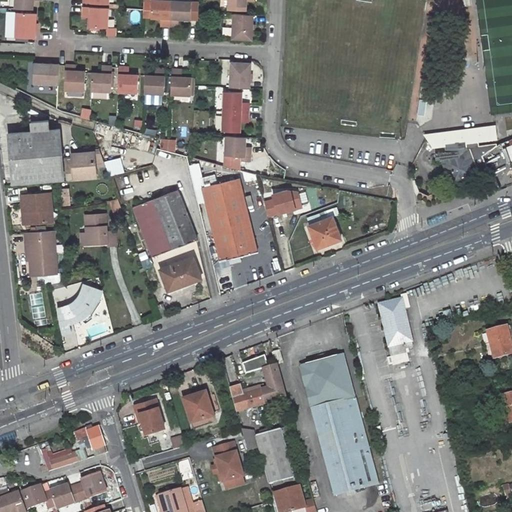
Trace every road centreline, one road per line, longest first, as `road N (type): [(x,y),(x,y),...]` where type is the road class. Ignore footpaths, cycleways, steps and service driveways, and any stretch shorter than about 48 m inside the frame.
road 1 (primary): [(97,388),(509,229)]
road 2 (unclassified): [(275,50),(270,129),(280,152),(405,187),(410,246)]
road 3 (primary): [(410,246),(186,329)]
road 4 (residential): [(275,50),(58,41)]
road 5 (unknown): [(336,511),(280,318)]
road 6 (primary): [(186,329),(15,394)]
road 7 (unknown): [(346,293),(384,448)]
road 8 (unclassified): [(15,394),(0,237)]
road 9 (unknown): [(138,131),(0,95)]
road 10 (residential): [(0,470),(47,477),(119,455)]
